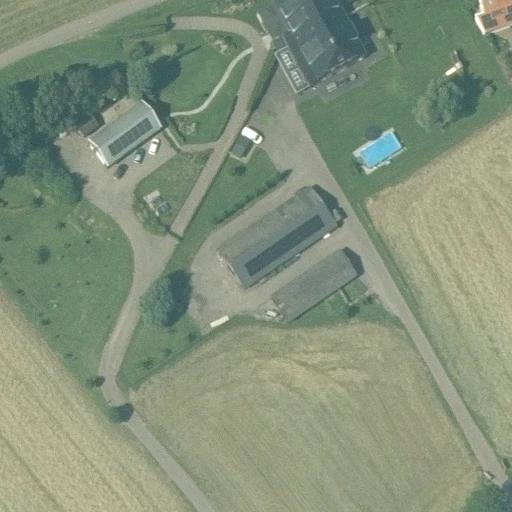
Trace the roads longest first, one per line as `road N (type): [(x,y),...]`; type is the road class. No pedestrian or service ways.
road 1 (unknown): [(192,511),(111,412),(101,381),(105,346),(137,269),(117,186),(143,146)]
road 2 (unclassified): [(0,63),(150,0)]
